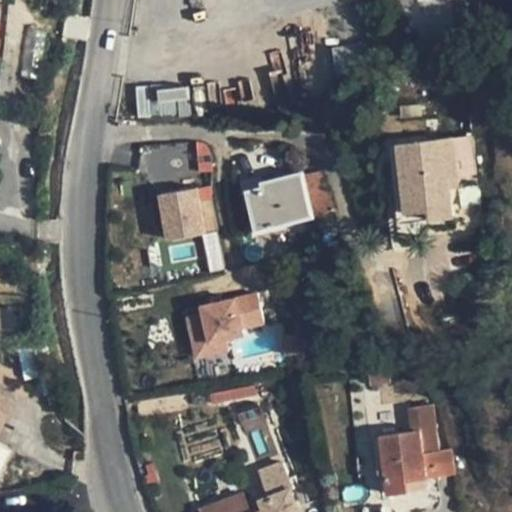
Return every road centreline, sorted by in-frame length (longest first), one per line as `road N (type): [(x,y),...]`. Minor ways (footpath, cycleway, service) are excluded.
road 1 (unclassified): [(123,511),(112,482),(80,236),(110,0)]
road 2 (unknown): [(400,298),(335,164),(316,147),(301,140),(179,142),(92,117)]
